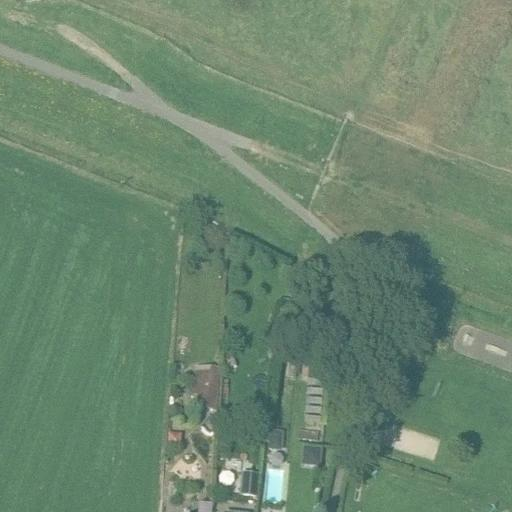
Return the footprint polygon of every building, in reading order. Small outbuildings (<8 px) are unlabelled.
[(234,357),(226,358),(228,370),(236,368),(234,357)] [(307,360),(306,376),(321,377),(322,361),(307,360)] [(198,382),(193,395),(197,397),(195,403),(219,411),(221,371),(199,370),(198,382)] [(269,434),(268,451),(277,451),(281,447),(282,435),(269,434)] [(319,468),(320,449),(300,448),(299,467),(319,468)] [(245,476),(244,497),(257,498),(258,477),(245,476)]
